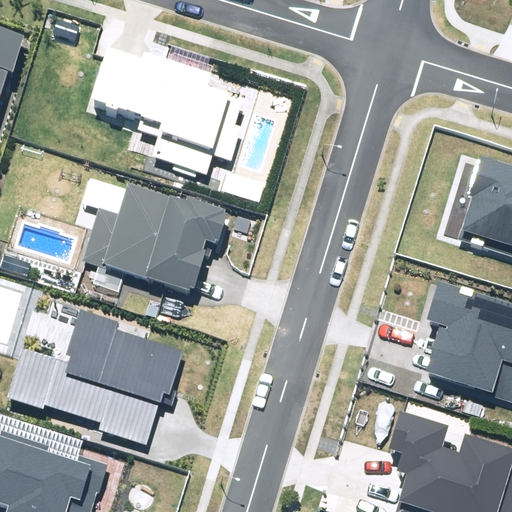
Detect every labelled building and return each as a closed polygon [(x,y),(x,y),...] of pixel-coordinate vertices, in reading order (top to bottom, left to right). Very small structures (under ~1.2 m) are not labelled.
[(0,116),(25,31),(0,23),(0,116)] [(140,58),(109,49),(92,103),(142,118),(139,129),(159,135),(152,157),(207,174),(212,156),(231,161),(241,128),(234,126),(240,104),(228,100),(230,92),(210,86),(214,74),(142,52),(140,58)] [(511,166),(480,156),(468,194),(473,195),(459,240),(511,256),(511,166)] [(230,207),(135,177),(129,195),(102,186),(81,252),(191,287),(207,238),(219,242),(230,207)] [(426,373),(511,401),(511,302),(441,279),(427,320),(441,325),(426,373)] [(23,349),(7,398),(43,409),(44,404),(101,422),(99,429),(147,444),(160,403),(172,407),(177,391),(172,389),(184,352),(116,330),(118,323),(79,311),(66,355),(70,356),(68,363),(23,349)] [(511,511),(511,448),(465,434),(459,453),(442,447),(448,426),(400,411),(389,449),(403,453),(397,471),(407,474),(395,511),(511,511)] [(0,504),(8,507),(6,511),(94,511),(108,465),(79,456),(78,461),(48,452),(50,446),(0,431),(0,432),(0,504)]
